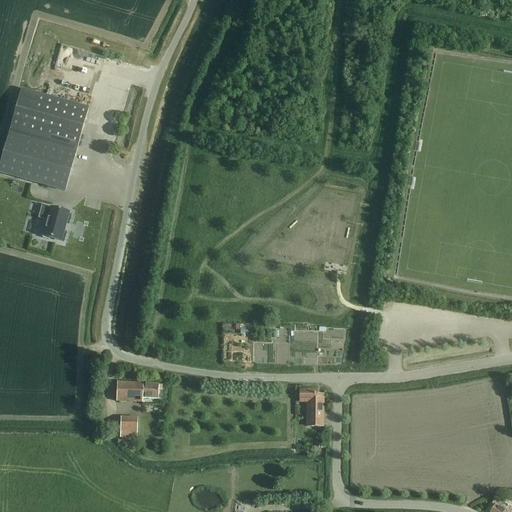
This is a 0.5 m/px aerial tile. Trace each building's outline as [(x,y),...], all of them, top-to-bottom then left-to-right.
[(0,173),(66,192),(89,108),(21,90),(0,166),(0,173)] [(50,208),(47,221),(42,236),(44,237),(43,238),(49,240),(49,238),(62,242),(69,213),(50,208)] [(162,392),(162,386),(117,384),(116,403),(142,405),(143,400),(158,401),(159,391),(162,392)] [(323,428),(323,398),(316,398),(316,392),(300,391),(300,403),(311,403),(311,413),(308,413),(308,428),(323,428)] [(121,418),(120,438),(136,439),(137,418),(121,418)] [(508,511),(511,508),(496,499),(492,504),(495,506),(490,511),(508,511)]
